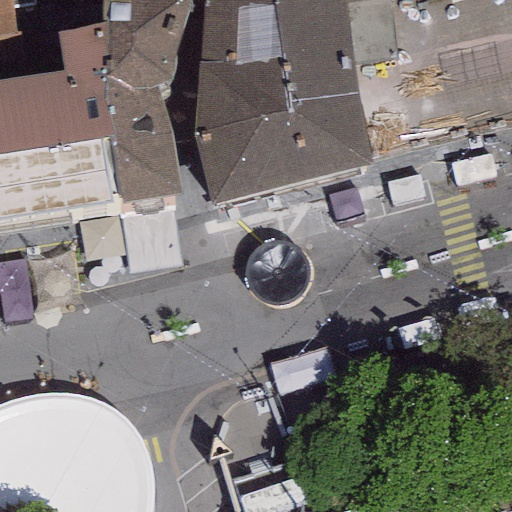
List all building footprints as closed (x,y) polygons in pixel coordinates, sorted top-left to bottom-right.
[(0,0),(0,41),(15,40),(9,0),(0,0)] [(98,0),(94,41),(103,104),(160,103),(169,98),(190,5),(184,5),(183,0),(98,0)] [(203,0),(202,14),(343,1),(346,10),(390,0),(203,0)] [(511,0),(390,0),(346,10),(369,165),(511,127),(511,0)] [(346,10),(343,1),(202,14),(194,143),(213,216),(371,177),(369,165),(346,10)] [(94,41),(0,54),(0,238),(120,221),(103,104),(94,41)] [(170,146),(160,103),(103,104),(120,221),(181,212),(170,146)]
